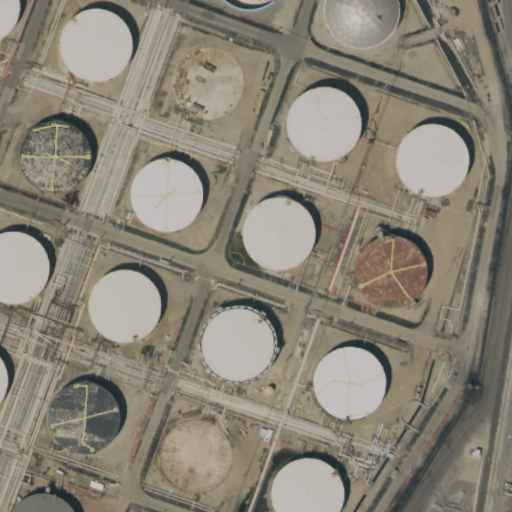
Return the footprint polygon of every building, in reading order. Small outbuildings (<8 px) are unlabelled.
[(0,0),(19,0),(20,3),(20,9),(19,15),(18,21),(15,26),(11,31),(6,36),(0,40),(0,0)] [(278,0),(277,1),(272,6),(265,9),(257,12),(249,12),(241,11),(234,9),(228,5),(223,1),(222,0),(278,0)] [(395,0),(397,4),(397,11),(397,17),(395,25),(391,31),(384,39),(379,43),(373,46),(367,48),(360,48),(353,47),(347,46),(342,44),(335,39),(327,31),(325,26),(322,18),(321,10),(323,0),(395,0)] [(92,11),(99,11),(105,13),(112,15),(118,20),(123,25),(127,32),(130,38),(131,45),(131,52),(129,58),(127,63),(124,69),(120,74),(115,78),(108,82),(101,84),(94,85),(86,84),(80,82),(74,79),(69,75),(65,71),(62,66),(59,60),(57,53),(57,46),(58,39),(61,31),(65,25),(69,20),(75,16),(81,13),(86,11),(92,11)] [(209,46),(215,47),(221,50),(227,54),(232,59),(237,65),(239,72),(241,79),(241,86),(240,92),(238,98),(235,103),(231,108),(226,112),(220,116),(213,118),(206,119),(198,119),(191,117),(185,114),(180,110),(176,105),(173,100),(170,95),(169,89),(168,82),(169,75),(171,68),(175,61),(180,56),(185,51),(191,48),(197,47),(203,46),(209,46)] [(288,117),(290,111),(293,105),(297,99),(303,94),(310,90),(317,88),(324,87),(331,87),(337,89),(343,91),(348,95),(352,99),(356,104),(360,111),(362,118),(362,125),(361,133),(359,140),(355,146),(351,151),(346,155),(341,158),(335,160),(329,161),(322,161),(314,160),(307,157),(301,153),(296,148),(292,142),(289,135),(288,129),(288,123),(288,117)] [(59,119),(65,120),(71,123),(77,126),(83,131),(87,137),(90,144),(92,151),(92,158),(92,164),(90,170),(87,175),(84,180),(79,184),(73,188),(66,191),(59,192),(52,192),(45,191),(38,188),(33,184),(28,180),(25,175),(22,170),(20,164),(20,157),(20,150),(22,143),(26,136),(30,130),(36,126),(41,122),(47,120),(53,119),(59,119)] [(399,153),(401,147),(404,141),(409,135),(414,131),(421,127),(428,125),(435,125),(442,126),(448,128),(454,130),(458,134),(463,138),(467,144),(469,150),(471,157),(471,165),(470,172),(467,179),(463,185),(459,190),(454,193),(448,196),(443,198),(436,199),(429,198),(422,197),(416,193),(410,189),(405,183),(401,177),(399,171),(398,165),(398,159),(399,153)] [(156,160),(162,158),(168,158),(175,159),(182,162),(188,166),(193,171),(197,177),(200,183),(201,189),(201,195),(201,200),(199,206),(197,212),(193,217),(187,222),(181,226),(174,229),(167,230),(161,229),(154,228),(149,225),(144,222),(140,218),(136,213),(133,208),(131,201),(130,194),(131,186),(133,180),(137,174),(141,169),(145,165),(150,162),(156,160)] [(273,198),(280,198),(286,199),(293,202),(299,206),(304,211),(307,218),(310,224),(311,231),(311,237),(310,243),(308,249),(305,254),(301,259),(296,263),(290,267),(283,269),(275,270),(268,269),(262,267),(256,264),(251,261),(247,256),(244,252),(241,246),(239,239),(239,232),(240,225),(243,218),(246,212),(251,207),(257,203),(262,200),(268,198),(273,198)] [(10,229),(16,230),(22,231),(29,234),(35,238),(40,243),(44,249),(46,256),(47,263),(47,269),(46,275),(44,280),(41,285),(37,291),(32,295),(26,299),(19,301),(12,302),(4,301),(0,299),(0,231),(4,230),(10,229)] [(389,234),(395,235),(401,237),(408,240),(414,244),(418,250),(422,256),(424,263),(425,270),(425,276),(423,282),(421,287),(418,292),(414,297),(408,302),(402,305),(395,307),(387,307),(380,306),(374,304),(368,301),(363,297),(360,293),(356,287),(354,282),(353,275),(353,268),(354,260),(357,253),(361,247),(366,242),(371,239),(377,236),(383,235),(389,234)] [(92,287),(94,285),(96,282),(102,276),(105,274),(111,272),(109,264),(121,262),(124,270),(126,270),(135,272),(142,275),(146,277),(153,285),(157,293),(162,291),(163,296),(158,297),(159,304),(159,313),(157,320),(154,327),(148,333),(140,338),(130,342),(122,342),(112,341),(103,336),(99,333),(93,326),(89,319),(88,315),(87,311),(87,303),(88,299),(89,295),(92,287)] [(227,309),(232,308),(243,309),(247,310),(251,312),(259,317),(265,323),(267,327),(269,330),(272,339),(272,344),(271,352),(268,362),(265,366),(259,372),(255,375),(248,379),(237,381),(237,382),(235,382),(235,380),(225,379),(217,375),(211,371),(206,364),(203,360),(201,353),(200,348),(200,344),(201,336),(203,330),(207,323),(216,314),(220,312),(227,309)] [(346,349),(353,349),(359,350),(366,353),(372,357),(377,362),(382,368),(384,375),(386,382),(386,388),(385,394),(383,400),(380,405),(376,411),(371,415),(365,419),(358,422),(350,423),(343,422),(336,420),(330,418),(325,414),(321,410),(318,405),(315,399),(313,392),(312,385),(313,378),(316,371),(319,364),(324,359),(329,355),(335,352),(340,350),(346,349)] [(79,380),(85,380),(92,382),(98,385),(104,389),(109,395),(113,401),(116,408),(117,415),(117,421),(115,427),(113,433),(110,438),(106,443),(101,448),(94,451),(87,454),(80,454),(72,453),(66,451),(60,448),(55,444),(51,440),(48,435),(45,429),(43,422),(43,415),(44,407),(47,400),(51,394),(56,389),(61,385),(67,382),(73,381),(79,380)] [(186,421),(192,420),(199,420),(206,421),(213,424),(219,429),(225,434),(229,440),(231,447),(232,453),(233,459),(232,465),(230,471),(227,477),(223,483),(217,488),(210,492),(203,494),(196,495),(189,494),(182,492),(176,490),(172,486),(167,482),(163,477),(160,470),(158,463),(158,456),(159,448),(162,441),(165,435),(170,430),(175,426),(180,423),(186,421)] [(297,459),(304,459),(310,459),(317,461),(323,464),(329,469),(334,474),(337,481),(339,487),(340,493),(340,499),(339,505),(336,511),(335,511),(272,511),(269,505),(268,498),(268,491),(270,484),(273,477),(277,471),(281,467),(287,463),(292,461),(297,459)] [(35,494),(41,494),(48,494),(55,496),(61,500),(66,505),(71,510),(71,511),(9,511),(10,511),(14,505),(19,501),(24,498),(30,495),(35,494)]
